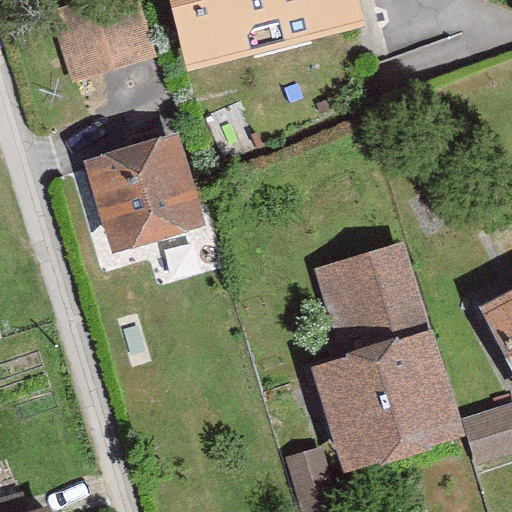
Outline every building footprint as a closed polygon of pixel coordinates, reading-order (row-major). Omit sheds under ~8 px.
[(54,0),(81,92),(167,67),(147,0),(54,0)] [(186,0),(202,65),(382,25),(376,0),(186,0)] [(191,134),(99,160),(127,258),(219,232),(191,134)] [(418,242),(327,269),(354,358),(326,367),(361,472),(483,433),(418,242)] [(511,296),(494,305),(511,338),(511,296)] [(71,511),(68,498),(14,511),(71,511)]
